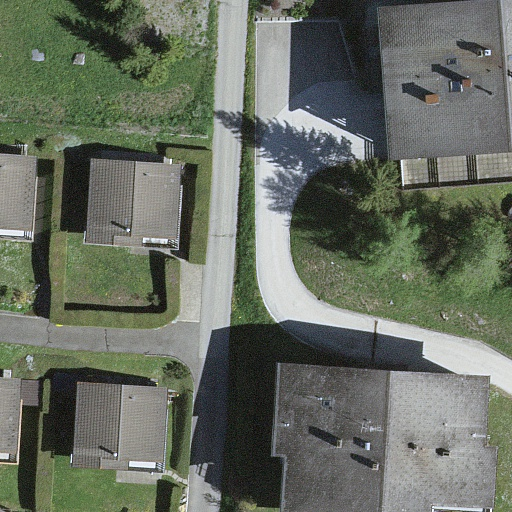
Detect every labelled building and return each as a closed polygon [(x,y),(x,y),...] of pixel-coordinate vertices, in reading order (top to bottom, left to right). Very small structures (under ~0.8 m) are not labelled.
[(511,4),(411,14),(424,155),(511,147),(511,4)] [(34,160),(0,159),(0,226),(33,227),(34,160)] [(180,168),(99,166),(98,232),(179,233),(180,168)] [(509,379),(296,375),(295,457),(312,458),(311,511),(462,511),(462,507),(507,507),(509,379)] [(22,385),(0,384),(0,448),(20,449),(22,385)] [(169,392),(88,391),(86,460),(168,461),(169,392)]
